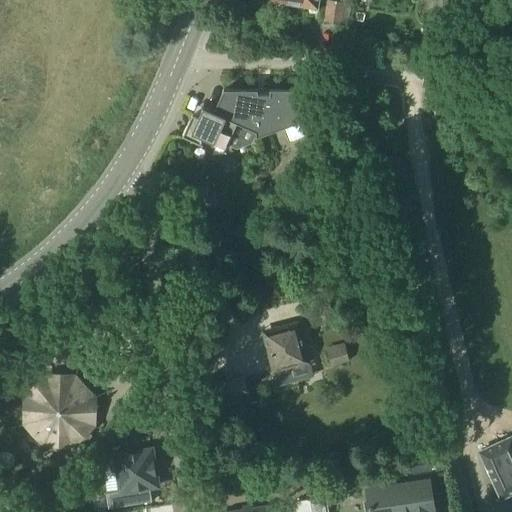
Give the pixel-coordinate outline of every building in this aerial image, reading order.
[(41,0),(39,35),(114,38),(116,0),(41,0)] [(350,5),(344,4),(344,3),(327,0),(326,0),(323,23),(340,26),(341,24),(347,25),(350,5)] [(0,119),(69,129),(79,64),(0,52),(0,119)] [(255,137),(253,138),(253,139),(299,122),(299,91),(268,90),(268,95),(257,95),(257,90),(223,90),(213,112),(236,124),(255,132),(255,137)] [(236,124),(213,112),(202,107),(197,117),(191,115),(181,137),(201,146),(204,140),(225,149),(226,145),(236,124)] [(0,228),(11,230),(21,146),(0,143),(0,228)] [(274,372),(308,364),(297,323),(277,328),(279,333),(268,335),(273,352),(271,353),(271,354),(269,355),(274,372)] [(328,352),(331,365),(351,360),(348,347),(328,352)] [(211,384),(217,409),(250,401),(243,375),(211,384)] [(26,423),(45,443),(71,443),(78,437),(81,440),(87,434),(85,431),(91,425),(92,398),(73,378),(46,378),(27,396),(26,423)] [(479,452),(500,499),(511,493),(511,439),(511,437),(479,452)] [(105,494),(108,509),(133,505),(130,491),(157,487),(151,449),(114,455),(120,492),(105,494)] [(27,488),(44,505),(62,488),(45,471),(27,488)] [(366,491),(369,511),(432,511),(428,481),(366,491)] [(294,502),(295,511),(325,511),(323,497),(294,502)]
